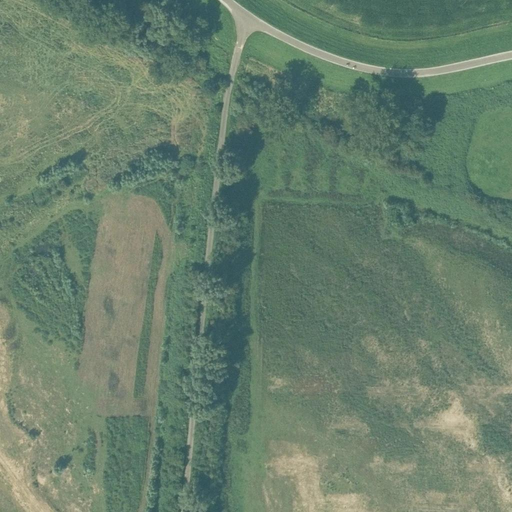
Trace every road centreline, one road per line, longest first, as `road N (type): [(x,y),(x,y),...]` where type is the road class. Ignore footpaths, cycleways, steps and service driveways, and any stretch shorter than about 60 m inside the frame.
road 1 (unclassified): [(184,511),(217,159),(248,18)]
road 2 (unclassified): [(248,18),(374,72),(448,70),(511,56)]
